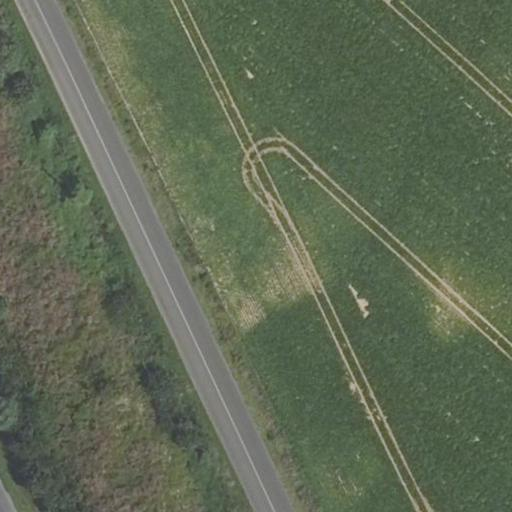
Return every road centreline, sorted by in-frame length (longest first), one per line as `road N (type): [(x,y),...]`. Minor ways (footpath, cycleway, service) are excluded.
road 1 (tertiary): [(28,0),(273,511)]
road 2 (unknown): [(162,511),(0,162)]
